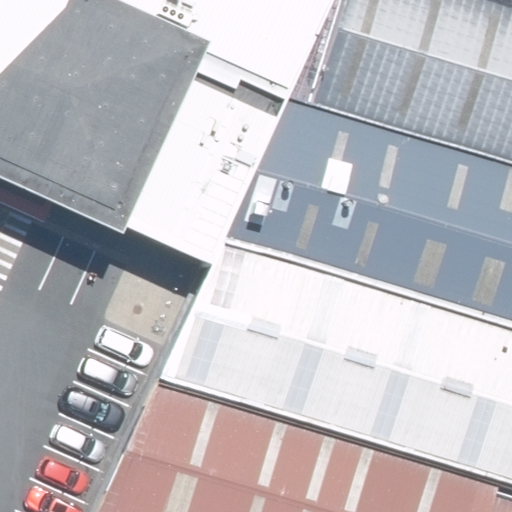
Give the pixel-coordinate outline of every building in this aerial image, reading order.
[(0,0),(0,136),(230,232),(328,0),(0,0)] [(511,13),(465,0),(363,0),(248,253),(511,327),(511,13)] [(511,0),(465,0),(511,13),(511,0)] [(511,327),(248,253),(189,389),(511,485),(511,327)] [(511,511),(511,485),(189,389),(151,511),(511,511)]
